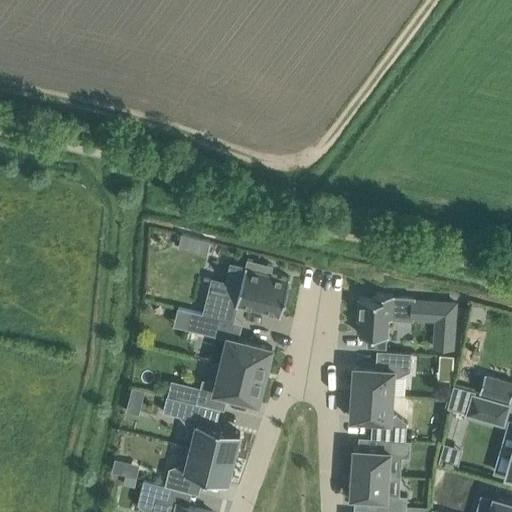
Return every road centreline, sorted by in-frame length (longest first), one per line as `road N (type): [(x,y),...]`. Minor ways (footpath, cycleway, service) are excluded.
road 1 (track): [(0,94),(297,170),(313,163),(437,0)]
road 2 (residential): [(243,511),(280,399),(307,374)]
road 3 (residential): [(332,511),(326,403),(307,374)]
